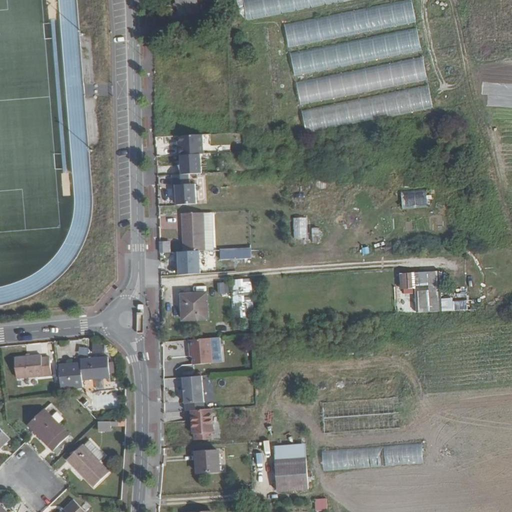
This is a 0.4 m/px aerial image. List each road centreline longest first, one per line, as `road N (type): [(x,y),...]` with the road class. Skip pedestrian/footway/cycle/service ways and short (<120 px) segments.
road 1 (tertiary): [(131,0),(139,268)]
road 2 (tertiary): [(137,511),(142,399),(130,334)]
